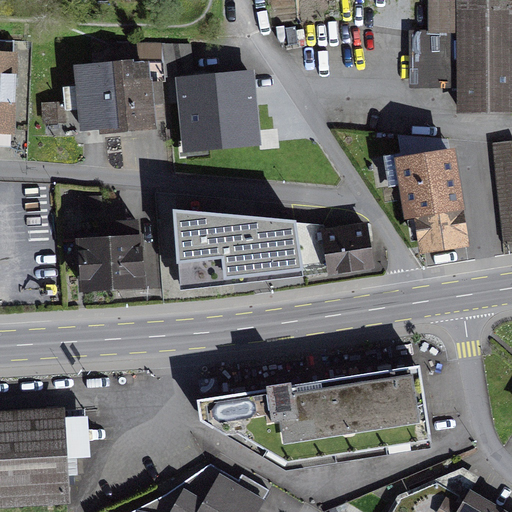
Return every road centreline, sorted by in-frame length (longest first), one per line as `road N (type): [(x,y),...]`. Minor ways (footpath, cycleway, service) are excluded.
road 1 (residential): [(0,170),(366,202),(404,266),(410,303)]
road 2 (primary): [(0,346),(215,332),(410,303)]
road 3 (residential): [(460,295),(481,423),(511,470)]
